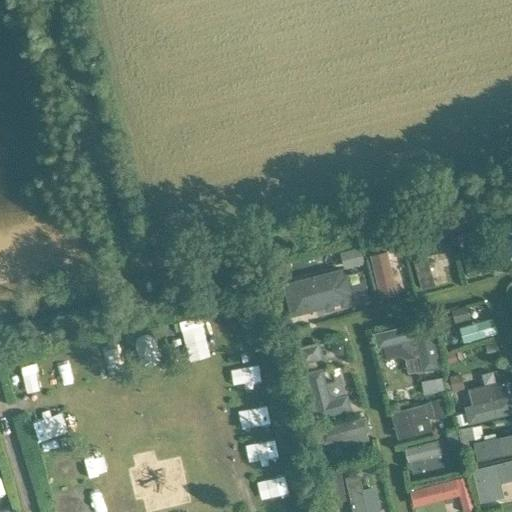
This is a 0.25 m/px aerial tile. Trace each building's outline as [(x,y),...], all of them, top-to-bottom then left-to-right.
[(511,214),(498,218),(511,261),(511,260),(511,214)] [(493,218),(484,220),(487,230),(496,228),(493,218)] [(406,234),(402,235),(407,251),(410,250),(421,290),(436,286),(425,246),(432,244),(427,228),(406,234)] [(472,231),(457,235),(467,275),(481,272),(472,239),(474,239),(472,231)] [(484,238),(483,238),(487,252),(488,251),(501,248),(497,234),(484,238)] [(401,237),(389,240),(391,251),(404,248),(401,237)] [(360,247),(340,252),(344,269),(364,264),(360,247)] [(387,251),(370,255),(380,300),(398,296),(387,251)] [(348,271),(343,272),(342,266),(282,282),(291,315),(324,306),(325,310),(334,307),(333,303),(339,302),(341,306),(350,303),(349,299),(351,299),(349,293),(353,292),(353,291),(348,272),(348,271)] [(467,307),(452,311),(455,323),(470,319),(467,307)] [(174,322),(184,354),(209,347),(199,314),(174,322)] [(407,373),(439,367),(429,318),(372,332),(376,347),(381,346),(384,359),(399,355),(404,358),(407,373)] [(493,318),(459,328),(463,342),(497,333),(493,318)] [(155,329),(135,333),(138,352),(158,348),(155,329)] [(89,350),(90,369),(113,368),(112,348),(89,350)] [(238,378),(260,377),(259,358),(237,359),(238,378)] [(64,382),(77,379),(74,359),(60,361),(64,382)] [(328,390),(326,382),(323,366),(305,370),(317,419),(352,411),(348,393),(345,393),(337,395),(328,390)] [(461,374),(449,376),(452,391),(464,389),(461,374)] [(421,380),(423,392),(443,389),(441,377),(421,380)] [(508,395),(504,379),(468,388),(471,403),(463,405),(465,413),(468,424),(511,413),(511,405),(509,394),(508,395)] [(443,398),(429,401),(433,419),(448,415),(443,398)] [(266,399),(246,401),(249,425),(269,423),(266,399)] [(432,429),(429,420),(425,402),(390,411),(397,438),(432,429)] [(465,413),(455,415),(457,427),(468,425),(468,424),(465,413)] [(55,415),(39,425),(50,441),(65,431),(55,415)] [(321,429),(317,432),(320,442),(324,442),(324,444),(370,432),(366,416),(320,428),(321,429)] [(472,426),(458,429),(462,449),(474,447),(477,461),(511,453),(511,433),(475,441),(472,426)] [(442,438),(404,448),(408,463),(446,454),(442,438)] [(460,451),(450,454),(454,471),(464,469),(460,451)] [(501,482),(511,479),(511,458),(472,468),(480,502),(505,496),(501,482)] [(341,469),(328,471),(334,502),(346,500),(341,469)] [(367,511),(359,474),(345,477),(352,511),(367,511)] [(467,475),(409,490),(413,507),(459,495),(463,511),(475,508),(467,475)]
